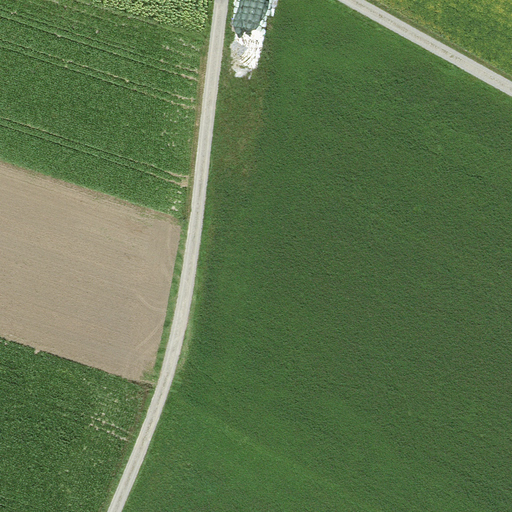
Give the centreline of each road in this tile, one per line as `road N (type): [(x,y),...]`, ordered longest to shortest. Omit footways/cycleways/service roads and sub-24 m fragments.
road 1 (track): [(114,511),(165,384),(188,287),(226,0)]
road 2 (track): [(511,89),(352,0)]
